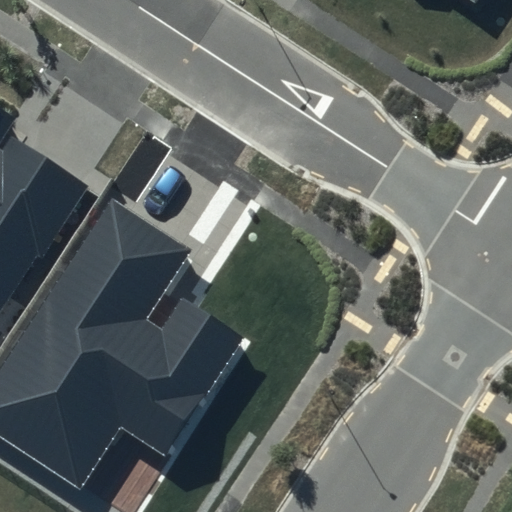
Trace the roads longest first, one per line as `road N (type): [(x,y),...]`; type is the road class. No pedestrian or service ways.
road 1 (residential): [(136,0),(511,249)]
road 2 (residential): [(353,511),(511,268)]
